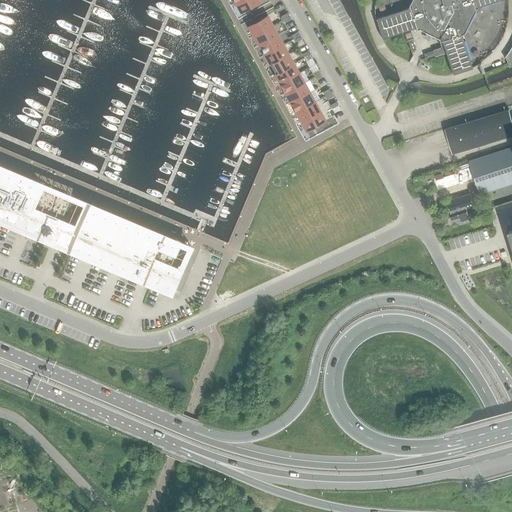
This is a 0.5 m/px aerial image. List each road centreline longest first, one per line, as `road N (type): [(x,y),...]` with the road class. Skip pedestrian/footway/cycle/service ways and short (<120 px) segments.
road 1 (residential): [(0,290),(120,340),(148,342),(418,224)]
road 2 (trunk): [(468,446),(383,444),(357,431),(339,409),(333,377),(340,354),(359,333),(391,322),(431,333),(460,357),(511,447)]
road 3 (trunk): [(511,397),(487,353),(447,314),(380,300),(333,326),(306,394),(284,421),(243,438),(193,435)]
road 4 (residential): [(418,224),(292,0)]
road 5 (primary): [(180,443),(264,470),(391,476)]
road 6 (primary): [(193,435),(0,353)]
road 7 (trunk): [(180,443),(269,489),(363,511)]
road 8 (primary): [(0,366),(180,443)]
road 9 (unclassified): [(511,352),(459,301),(418,224)]
road 10 (primary): [(344,467),(248,454),(193,435)]
road 11 (unclassified): [(105,511),(0,414)]
road 12 (trunk): [(468,446),(344,467)]
road 13 (trunk): [(391,476),(511,449)]
